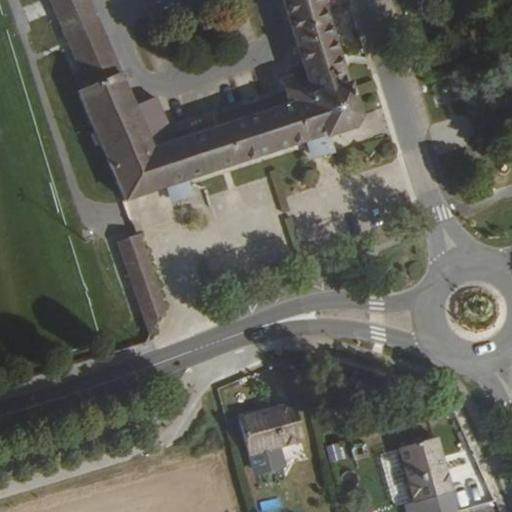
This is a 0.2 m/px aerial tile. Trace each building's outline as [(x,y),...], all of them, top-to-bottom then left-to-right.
[(44,0),(85,95),(74,100),(122,206),(126,205),(194,183),(306,146),(324,140),(350,132),(355,121),(320,18),(345,10),(341,0),(274,0),(300,84),(302,90),(304,96),(278,104),(239,117),(213,125),(210,128),(209,130),(208,132),(207,137),(170,150),(153,106),(132,113),(81,0),(44,0)] [(271,85),(278,104),(304,96),(302,90),(289,94),(287,88),(285,80),(271,85)] [(289,94),(302,90),(300,84),(287,88),(289,94)] [(324,140),(306,146),(308,152),(326,146),(324,140)] [(152,268),(141,240),(120,248),(132,276),(152,268)] [(158,338),(171,311),(152,268),(132,276),(158,338)] [(285,403),(233,418),(242,454),(294,440),(285,403)] [(430,437),(392,448),(408,501),(445,490),(430,437)]
